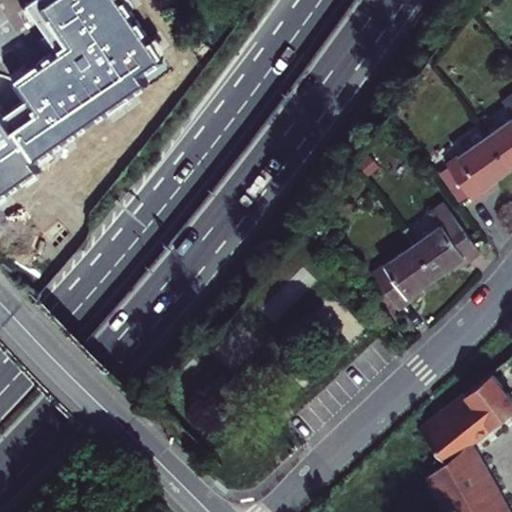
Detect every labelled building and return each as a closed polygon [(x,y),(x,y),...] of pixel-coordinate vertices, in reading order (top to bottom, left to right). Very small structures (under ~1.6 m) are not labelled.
[(0,115),(0,188),(35,164),(30,159),(142,80),(136,72),(156,57),(115,0),(51,0),(46,4),(75,45),(20,83),(39,109),(10,130),(0,115)] [(511,119),(493,133),(511,160),(511,119)] [(511,160),(493,133),(453,161),(477,196),(491,187),(498,182),(495,178),(511,166),(511,160)] [(458,211),(418,239),(442,272),(463,257),(465,261),(474,255),(484,247),(458,211)] [(418,239),(380,266),(406,302),(417,295),(425,290),(422,286),(442,272),(418,239)] [(511,511),(511,356),(425,426),(452,458),(434,473),(455,511),(511,511)]
